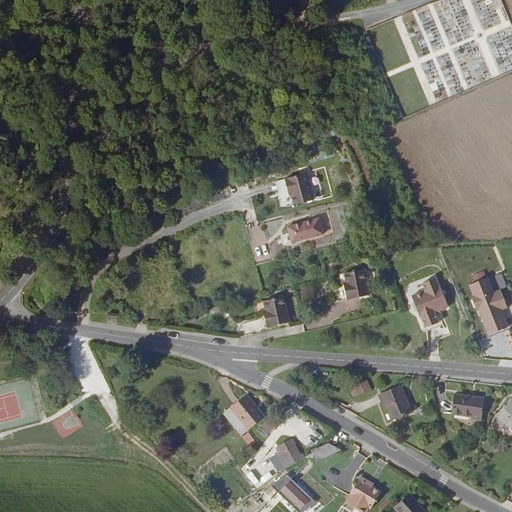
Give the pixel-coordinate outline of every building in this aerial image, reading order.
[(143,179),(140,168),(127,174),(130,183),(143,179)] [(318,171),(283,180),(291,208),(325,198),(318,171)] [(321,218),(290,227),(295,243),(326,234),(321,218)] [(155,260),(135,270),(151,304),(164,298),(161,290),(167,287),(155,260)] [(347,290),(344,290),(345,301),(369,297),(365,271),(344,274),(346,283),(347,290)] [(469,283),(486,335),(509,327),(503,310),(508,308),(502,288),(494,291),(489,277),(469,283)] [(426,293),(412,298),(414,303),(412,307),(414,313),(418,315),(420,320),(421,320),(424,330),(438,326),(435,318),(434,315),(439,313),(448,310),(440,288),(439,288),(436,281),(423,286),(426,293)] [(265,320),(267,331),(289,325),(283,298),(264,303),(266,313),(268,319),(265,320)] [(356,401),(370,395),(369,394),(367,387),(352,393),(356,401)] [(400,389),(379,398),(392,426),(412,417),(400,389)] [(244,421),(258,408),(246,395),(233,406),(238,414),(244,421)] [(487,399),(455,395),(453,415),(474,417),(473,419),(484,420),(487,399)] [(511,403),(510,402),(500,415),(498,419),(511,429),(511,403)] [(218,420),(224,427),(238,414),(233,406),(232,408),(233,410),(227,416),(225,413),(218,420)] [(250,431),(251,430),(266,418),(258,408),(244,421),(238,414),(224,427),(237,443),(250,431)] [(232,408),(225,413),(227,416),(233,410),(232,408)] [(270,433),(277,423),(269,417),(261,426),(270,433)] [(289,466),(302,458),(292,440),(279,447),(281,452),(289,466)] [(332,440),(311,450),(317,461),(338,451),(332,440)] [(286,467),(289,466),(281,452),(278,454),(286,467)] [(286,471),(273,485),(302,511),(303,511),(316,498),(286,471)] [(373,507),(383,490),(374,484),(369,482),(371,480),(362,474),(348,499),(356,504),(353,509),(357,511),(363,511),(365,509),(367,510),(370,505),(373,507)] [(427,511),(410,491),(395,503),(401,511),(427,511)]
